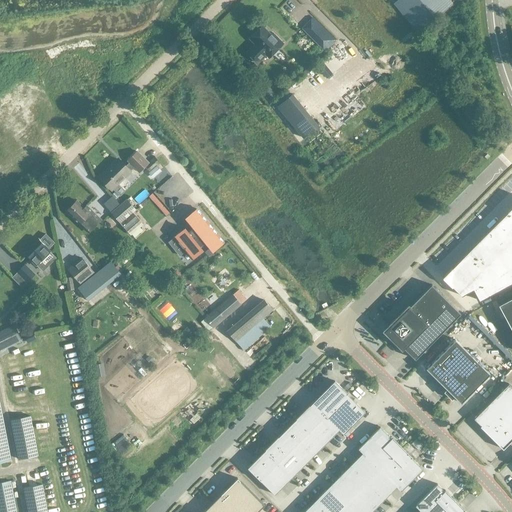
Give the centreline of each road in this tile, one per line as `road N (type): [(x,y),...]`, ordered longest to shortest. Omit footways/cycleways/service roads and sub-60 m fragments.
road 1 (residential): [(323,342),(122,99)]
road 2 (residential): [(511,511),(335,330)]
road 3 (residential): [(511,155),(335,330)]
road 4 (residential): [(323,342),(156,511)]
road 5 (residential): [(0,223),(122,99)]
road 6 (unknown): [(291,511),(399,393)]
road 7 (residential): [(122,99),(221,0)]
